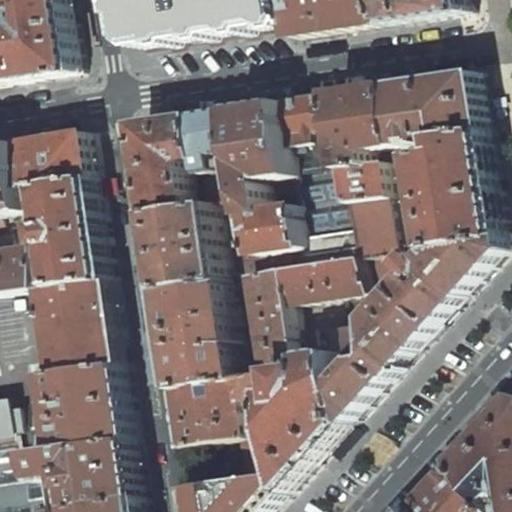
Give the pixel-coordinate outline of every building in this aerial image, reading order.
[(1,0),(0,0),(0,10),(12,9),(10,0),(1,0)] [(90,75),(79,0),(32,0),(35,15),(34,16),(27,17),(27,20),(13,22),(23,86),(57,80),(90,75)] [(138,0),(142,23),(146,43),(155,50),(213,41),(213,42),(222,41),(233,39),(233,38),(307,27),(302,0),(138,0)] [(302,0),(307,27),(309,41),(355,34),(401,27),(397,0),(302,0)] [(397,0),(401,27),(479,15),(480,14),(477,0),(397,0)] [(0,89),(23,86),(13,22),(0,23),(0,89)] [(445,81),(404,87),(412,147),(427,144),(450,141),(453,141),(454,140),(499,133),(495,105),(490,75),(489,74),(445,81)] [(375,92),(345,96),(351,131),(351,132),(357,169),(382,165),(381,161),(380,152),(412,147),(404,87),(375,92)] [(345,96),(328,99),(334,134),(351,131),(345,96)] [(334,134),(328,99),(321,100),(297,104),(304,151),(323,148),(324,154),(330,153),(332,152),(337,151),(334,134)] [(258,110),(248,111),(255,155),(256,163),(257,170),(262,201),(264,216),(285,214),(284,207),(282,208),(280,189),(281,189),(281,183),(308,180),(304,151),(297,104),(258,110)] [(221,115),(207,117),(214,161),(216,176),(257,170),(256,163),(231,167),(229,158),(255,155),(248,111),(221,115)] [(207,117),(149,127),(162,216),(204,210),(203,197),(200,177),(202,177),(201,173),(200,163),(214,161),(207,117)] [(323,148),(304,151),(308,180),(313,210),(319,250),(322,269),(372,261),(364,206),(363,204),(357,169),(351,132),(351,131),(334,134),(337,151),(332,152),(330,153),(324,154),(323,148)] [(449,156),(429,159),(434,186),(438,216),(434,217),(435,222),(439,221),(443,250),(511,239),(511,212),(502,148),(499,133),(454,140),(453,141),(455,149),(455,155),(449,156)] [(66,139),(32,145),(39,189),(51,188),(106,180),(100,134),(66,139)] [(427,144),(412,147),(413,161),(429,159),(427,144)] [(0,149),(0,220),(29,216),(32,234),(45,231),(39,189),(32,145),(0,149)] [(413,161),(411,162),(414,189),(434,186),(429,159),(413,161)] [(382,165),(357,169),(363,204),(364,206),(396,199),(400,199),(394,163),(388,164),(388,162),(383,160),(381,161),(382,165)] [(219,194),(203,197),(204,210),(227,206),(242,204),(262,201),(257,170),(216,176),(219,194)] [(55,245),(48,246),(48,250),(54,291),(59,291),(122,283),(106,180),(51,188),(57,230),(54,233),(55,245)] [(396,199),(364,206),(372,261),(376,261),(405,256),(396,199)] [(262,201),(242,204),(244,218),(254,280),(261,279),(272,277),(264,216),(262,201)] [(242,204),(227,206),(229,220),(244,218),(242,204)] [(204,210),(162,216),(174,292),(238,282),(234,253),(239,252),(238,247),(234,248),(229,220),(227,206),(204,210)] [(285,214),(264,216),(272,277),(288,275),(285,255),(319,250),(313,210),(285,214)] [(32,234),(17,236),(20,254),(48,250),(48,246),(45,231),(32,234)] [(352,366),(351,366),(361,426),(489,284),(511,258),(511,239),(443,250),(425,253),(438,266),(385,324),(391,361),(363,365),(352,366)] [(0,256),(0,299),(54,291),(48,250),(20,254),(0,256)] [(405,256),(376,261),(379,288),(408,256),(405,256)] [(322,269),(298,273),(303,308),(381,296),(379,288),(376,261),(372,261),(322,269)] [(272,277),(261,279),(278,375),(280,375),(312,371),(312,370),(309,350),(307,334),(303,308),(298,273),(288,275),(272,277)] [(238,282),(174,292),(188,391),(253,382),(238,282)] [(122,283),(59,291),(63,314),(60,315),(60,320),(64,320),(72,376),(134,366),(122,283)] [(377,328),(357,332),(363,365),(391,361),(385,324),(384,318),(376,319),(377,328)] [(321,332),(307,334),(309,350),(323,347),(321,332)] [(312,371),(280,375),(284,399),(285,410),(289,434),(296,475),(300,495),(361,426),(351,366),(352,366),(350,355),(346,354),(321,358),(319,361),(320,368),(312,370),(312,371)] [(72,376),(61,377),(61,378),(65,408),(62,408),(63,413),(66,413),(72,452),(146,441),(134,366),(72,376)] [(253,382),(188,391),(197,449),(254,440),(261,439),(256,403),(284,399),(280,375),(278,375),(253,382)] [(24,410),(0,412),(0,431),(26,429),(24,410)] [(285,410),(277,411),(280,436),(289,434),(285,410)] [(511,511),(511,414),(466,465),(499,509),(511,504),(511,511)] [(0,464),(47,455),(44,430),(31,432),(30,428),(26,429),(0,431),(0,464)] [(261,439),(254,440),(260,481),(296,475),(289,434),(280,436),(261,439)] [(72,452),(50,455),(54,482),(69,480),(81,479),(84,498),(86,511),(155,502),(146,441),(72,452)] [(0,511),(84,511),(86,511),(84,498),(72,499),(69,480),(54,482),(50,455),(47,455),(0,464),(0,511)] [(466,465),(424,510),(425,511),(501,511),(499,509),(466,465)] [(260,481),(203,491),(206,511),(278,511),(288,502),(293,502),(298,496),(300,495),(296,475),(260,481)] [(86,511),(156,511),(155,502),(86,511)] [(283,511),(293,502),(288,502),(278,511),(283,511)]
